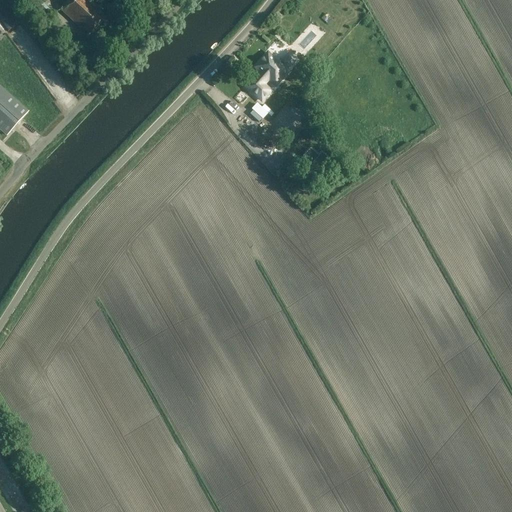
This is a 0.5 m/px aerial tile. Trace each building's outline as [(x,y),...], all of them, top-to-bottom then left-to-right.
[(67,5),(61,11),(81,29),(82,27),(90,35),(106,18),(98,10),(99,9),(89,0),(69,0),(66,4),(67,5)] [(0,38),(5,34),(30,68),(41,60),(7,15),(0,19),(0,38)] [(282,61),(286,65),(283,68),(268,55),(256,68),(262,73),(256,80),(255,79),(247,88),(261,101),(270,92),(263,85),(268,79),(275,86),(287,72),(285,70),(288,66),(289,68),(296,61),(288,54),(282,61)] [(107,58),(102,63),(108,70),(113,66),(107,58)] [(0,87),(0,108),(17,124),(28,113),(0,87)] [(71,103),(64,90),(59,92),(65,106),(71,103)] [(247,97),(242,101),(249,109),(253,105),(247,97)] [(0,128),(8,135),(17,124),(0,108),(0,128)] [(238,129),(260,149),(272,137),(249,116),(238,129)] [(332,162),(322,153),(319,156),(311,149),(301,160),(318,177),(332,162)]
